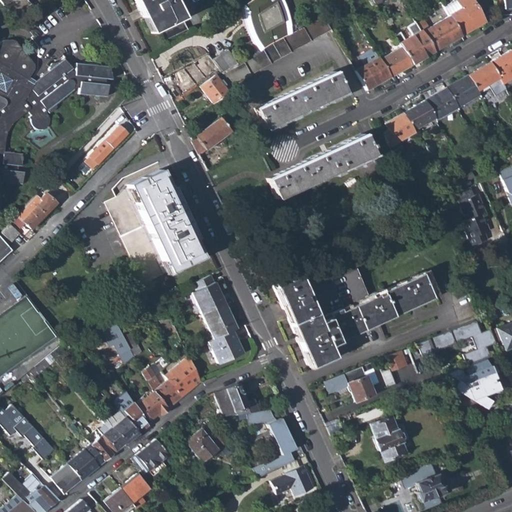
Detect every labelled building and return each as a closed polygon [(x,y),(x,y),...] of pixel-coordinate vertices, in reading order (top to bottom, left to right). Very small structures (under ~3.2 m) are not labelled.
[(9,0),(3,6),(6,10),(16,16),(30,5),(25,0),(9,0)] [(161,32),(166,43),(189,32),(173,0),(133,0),(144,21),(146,20),(154,35),(161,32)] [(251,15),(252,19),(252,22),(253,26),(253,29),(256,35),(257,39),(261,46),(263,50),(287,37),(286,33),(285,27),(284,23),(283,18),(281,13),(278,9),(275,4),(279,2),(279,1),(278,0),(254,0),(247,6),(251,12),(251,15)] [(448,16),(459,36),(482,22),(469,0),(457,0),(455,1),(460,9),(448,15),(448,16)] [(511,0),(502,0),(504,9),(511,8),(511,0)] [(420,32),(431,52),(459,36),(448,16),(420,32)] [(222,73),(229,86),(329,29),(322,17),(290,35),(287,37),(263,50),(260,52),(222,73)] [(399,47),(410,64),(431,52),(420,32),(414,22),(406,27),(411,35),(403,39),(399,33),(393,36),(399,47)] [(30,62),(12,40),(9,39),(2,39),(0,40),(0,182),(19,184),(20,172),(13,171),(14,165),(17,166),(19,153),(1,151),(3,137),(5,131),(9,126),(25,110),(30,115),(27,118),(30,126),(36,129),(41,129),(44,126),(46,122),(46,117),(43,113),(46,111),(48,113),(54,106),(53,105),(70,90),(71,88),(75,88),(75,95),(103,98),(105,84),(102,84),(102,79),(108,79),(105,66),(94,66),(95,62),(86,61),(86,64),(73,63),(72,68),(69,68),(61,58),(55,64),(52,62),(49,64),(45,71),(34,80),(29,74),(32,68),(30,62)] [(399,47),(378,60),(388,77),(410,64),(399,47)] [(499,82),(500,84),(511,76),(511,54),(509,49),(488,62),(499,82)] [(193,62),(206,77),(218,68),(207,55),(193,62)] [(353,70),(365,90),(388,77),(378,60),(376,57),(353,70)] [(466,75),(475,90),(488,83),(490,87),(499,82),(488,62),(466,75)] [(253,108),(263,128),(341,91),(331,71),(253,108)] [(200,87),(212,103),(227,91),(222,85),(224,84),(220,78),(218,80),(214,75),(200,87)] [(444,87),(456,107),(477,94),(475,90),(466,75),(444,87)] [(432,116),(434,120),(456,107),(444,87),(423,100),(432,116)] [(402,113),(411,129),(432,116),(423,100),(402,113)] [(380,134),(386,148),(413,132),(411,129),(402,113),(383,123),(387,129),(380,134)] [(189,140),(197,156),(229,129),(219,116),(189,140)] [(84,161),(92,168),(126,133),(119,126),(84,161)] [(266,178),(275,198),(369,154),(360,134),(266,178)] [(104,202),(141,283),(198,256),(190,238),(192,236),(168,187),(166,188),(157,170),(126,185),(115,196),(104,202)] [(509,206),(511,207),(511,176),(498,181),(509,206)] [(464,199),(456,203),(463,221),(479,214),(482,212),(474,195),(472,196),(468,187),(460,191),(464,199)] [(24,223),(30,229),(55,203),(45,193),(39,198),(36,195),(11,221),(19,228),(24,223)] [(463,221),(460,222),(467,238),(466,239),(469,246),(483,241),(480,233),(486,231),(479,214),(463,221)] [(0,232),(0,237),(7,245),(18,234),(8,224),(0,232)] [(0,267),(13,256),(0,242),(0,267)] [(289,269),(264,281),(305,368),(330,357),(324,345),(312,320),(289,269)] [(322,315),(312,320),(324,345),(437,295),(425,269),(378,289),(380,293),(374,295),(372,293),(338,309),(336,306),(323,311),(325,316),(322,317),(322,315)] [(190,291),(199,312),(222,301),(212,280),(209,274),(190,282),(194,289),(190,291)] [(199,312),(210,337),(229,328),(234,326),(229,317),(228,318),(226,312),(227,311),(222,301),(199,312)] [(114,343),(125,362),(133,356),(132,355),(127,345),(122,336),(112,319),(89,330),(94,338),(102,333),(110,345),(114,343)] [(460,354),(465,366),(482,359),(488,357),(484,347),(493,343),(488,331),(487,328),(478,332),(473,320),(414,344),(420,358),(433,353),(432,352),(469,337),(474,349),(460,354)] [(511,321),(495,329),(503,350),(511,347),(511,346),(511,321)] [(205,339),(215,361),(239,350),(236,342),(233,343),(231,339),(234,338),(229,328),(210,337),(205,339)] [(497,353),(503,350),(495,329),(488,331),(493,343),(497,353)] [(130,332),(122,336),(127,345),(135,341),(130,332)] [(135,341),(127,345),(132,355),(140,351),(135,341)] [(385,356),(391,371),(406,364),(400,350),(385,356)] [(29,372),(33,377),(54,359),(50,354),(29,372)] [(166,378),(180,396),(199,381),(187,356),(173,367),(176,370),(166,378)] [(449,372),(459,379),(453,387),(482,409),(488,401),(482,396),(496,389),(490,374),(487,365),(484,366),(482,359),(465,366),(463,367),(466,374),(462,375),(459,368),(449,372)] [(369,386),(363,372),(371,368),(372,368),(370,362),(322,382),(327,392),(346,384),(353,402),(381,390),(377,382),(369,386)] [(491,363),(487,365),(490,374),(495,372),(491,363)] [(152,390),(166,407),(180,396),(166,378),(158,385),(144,367),(140,369),(152,390)] [(363,372),(369,386),(377,382),(372,368),(371,368),(363,372)] [(5,388),(6,390),(14,384),(12,382),(5,388)] [(212,393),(222,416),(245,412),(257,410),(251,396),(242,399),(235,383),(212,393)] [(496,389),(482,396),(488,401),(499,396),(496,389)] [(134,405),(149,422),(166,407),(152,390),(134,405)] [(130,403),(122,410),(117,403),(112,407),(113,408),(106,413),(105,412),(100,415),(123,443),(136,432),(139,430),(145,425),(130,403)] [(41,459),(51,450),(11,405),(4,411),(1,407),(0,407),(0,425),(9,436),(15,431),(20,437),(22,435),(32,446),(30,448),(41,459)] [(257,410),(245,412),(247,424),(266,421),(267,424),(266,424),(280,455),(250,468),(257,479),(264,474),(281,466),(293,460),(288,451),(294,449),(279,418),(272,421),(271,418),(272,418),(268,409),(257,410)] [(98,435),(112,452),(123,443),(100,415),(98,418),(106,429),(98,435)] [(369,423),(384,460),(404,452),(399,439),(400,438),(396,426),(394,426),(389,416),(369,423)] [(323,423),(329,436),(340,430),(335,418),(323,423)] [(182,442),(199,463),(221,445),(212,434),(207,438),(199,428),(182,442)] [(88,444),(102,461),(112,452),(98,435),(88,444)] [(494,481),(503,477),(487,437),(478,441),(494,481)] [(129,458),(143,475),(166,456),(152,439),(129,458)] [(64,463),(79,480),(102,461),(88,444),(88,443),(64,463)] [(293,460),(281,466),(284,472),(297,466),(294,460),(293,460)] [(412,493),(420,511),(439,503),(436,494),(443,492),(440,485),(444,483),(441,475),(437,477),(435,474),(432,476),(426,462),(399,473),(405,486),(414,483),(417,491),(412,493)] [(64,463),(48,477),(62,494),(79,480),(64,463)] [(271,480),(277,494),(291,487),(295,495),(314,487),(309,477),(307,478),(305,474),(308,473),(303,464),(297,466),(284,472),(285,473),(271,480)] [(20,500),(30,511),(40,511),(55,499),(31,474),(18,485),(7,472),(0,478),(0,479),(15,495),(20,500)] [(131,504),(135,509),(143,503),(139,497),(148,490),(134,473),(117,488),(131,504)] [(110,511),(121,511),(131,504),(117,488),(101,501),(110,511)] [(0,507),(0,511),(5,511),(20,500),(15,495),(0,507)] [(79,499),(63,511),(82,511),(85,510),(87,508),(79,499)] [(30,511),(20,500),(5,511),(30,511)]
